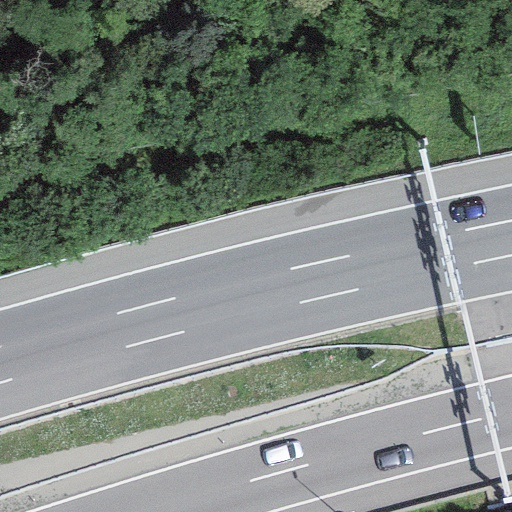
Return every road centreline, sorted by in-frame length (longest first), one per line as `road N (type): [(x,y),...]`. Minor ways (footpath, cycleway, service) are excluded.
road 1 (motorway): [(511,237),(0,363)]
road 2 (motorway): [(141,511),(511,410)]
